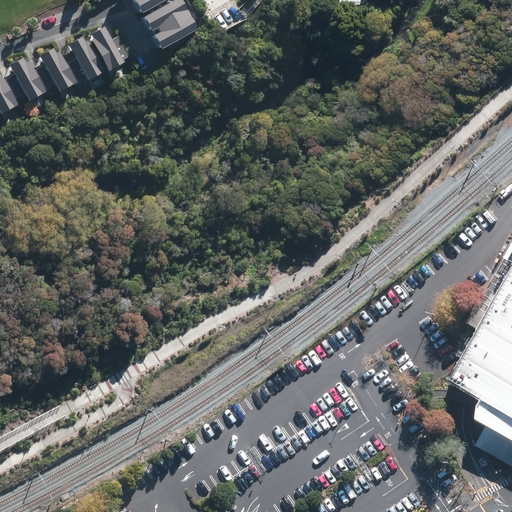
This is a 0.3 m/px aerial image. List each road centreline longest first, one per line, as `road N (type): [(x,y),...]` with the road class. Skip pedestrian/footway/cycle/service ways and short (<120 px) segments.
road 1 (motorway): [(511,435),(378,0)]
road 2 (motorway): [(434,0),(511,264)]
